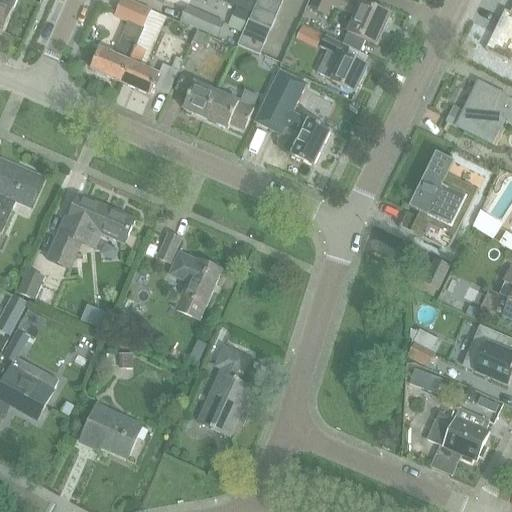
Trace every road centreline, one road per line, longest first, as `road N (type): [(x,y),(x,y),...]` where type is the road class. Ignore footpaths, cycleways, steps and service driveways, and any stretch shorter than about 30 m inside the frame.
road 1 (residential): [(350,224),(41,90)]
road 2 (residential): [(350,224),(463,0)]
road 3 (residential): [(292,424),(350,224)]
road 4 (residential): [(475,511),(292,424)]
